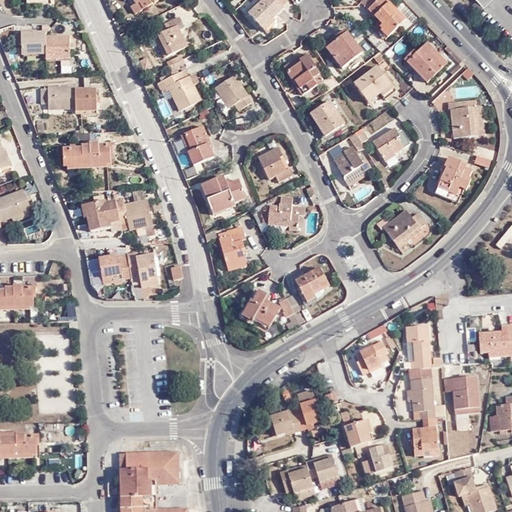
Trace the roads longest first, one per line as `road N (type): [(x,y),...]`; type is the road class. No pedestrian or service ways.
road 1 (tertiary): [(506,182),(428,269),(270,362),(237,394)]
road 2 (unclassified): [(87,0),(164,156),(206,312)]
road 3 (residential): [(70,250),(0,66)]
road 4 (residential): [(220,430),(98,431)]
